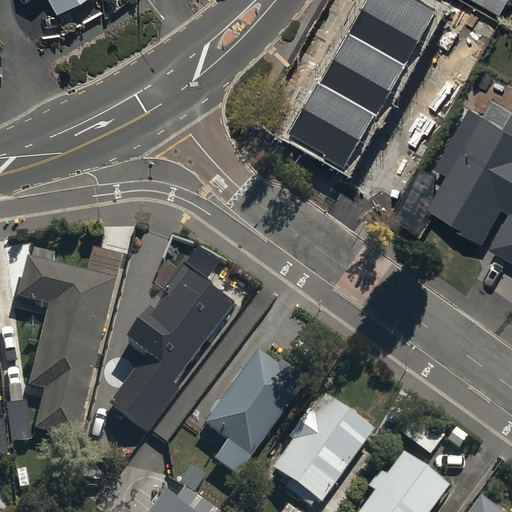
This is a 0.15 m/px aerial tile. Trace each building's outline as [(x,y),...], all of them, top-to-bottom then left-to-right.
[(44,0),(55,19),(90,0),(44,0)] [(417,0),(366,0),(288,135),(347,169),(438,12),(417,0)] [(511,0),(470,0),(502,18),(511,0)] [(449,182),(430,216),(511,262),(511,114),(501,132),(470,114),(436,174),(449,182)] [(33,255),(30,266),(20,307),(50,314),(30,393),(46,397),(36,437),(78,448),(125,263),(94,255),(87,281),(55,273),(58,261),(33,255)] [(233,303),(186,267),(128,343),(146,356),(109,405),(146,433),(179,389),(172,384),(233,303)] [(228,450),(216,468),(238,484),(304,388),(280,372),(279,374),(259,360),(207,435),(228,450)] [(27,401),(7,403),(12,441),(32,439),(27,401)] [(316,421),(311,417),(266,474),(315,511),(321,511),(376,442),(329,405),(316,421)] [(0,455),(9,454),(4,413),(0,413),(0,455)] [(447,441),(415,419),(400,441),(432,462),(447,441)] [(439,511),(451,496),(405,462),(388,485),(379,478),(367,494),(376,500),(367,511),(439,511)] [(209,511),(194,501),(208,481),(195,472),(180,493),(183,495),(174,507),(167,502),(160,511),(209,511)]
